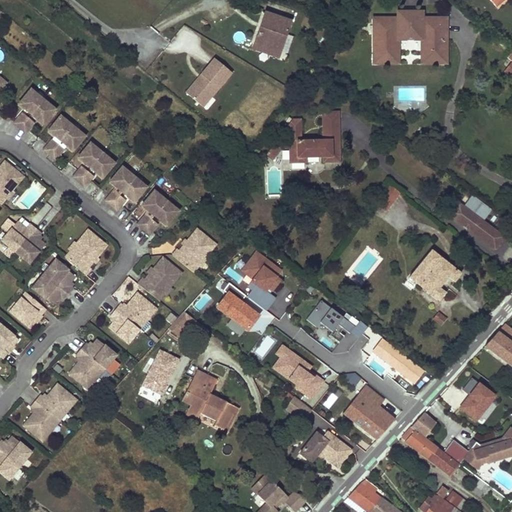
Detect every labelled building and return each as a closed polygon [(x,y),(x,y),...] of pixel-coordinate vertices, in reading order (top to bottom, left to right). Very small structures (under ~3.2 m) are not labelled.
[(290,21),(265,12),(262,22),(265,24),(262,33),(258,32),(255,42),(280,51),(290,21)] [(398,18),(374,18),(374,64),(387,63),(387,52),(398,52),(398,40),(422,39),(422,52),(433,52),(433,63),(447,63),(446,18),(422,18),(422,12),(398,12),(398,18)] [(280,51),(255,42),(253,48),(278,57),(280,51)] [(398,52),(387,52),(387,63),(398,63),(398,52)] [(433,52),(422,52),(422,63),(433,63),(433,52)] [(232,73),(215,59),(201,75),(203,77),(200,80),(198,79),(186,93),(199,104),(208,94),(212,97),(232,73)] [(0,94),(8,85),(0,77),(0,94)] [(31,89),(18,105),(24,110),(25,109),(37,119),(36,120),(43,125),(56,109),(31,89)] [(212,97),(208,94),(199,104),(203,107),(212,97)] [(22,112),(14,123),(26,133),(34,122),(22,112)] [(60,116),(47,132),(54,137),(55,136),(67,146),(66,147),(72,152),(85,136),(60,116)] [(322,119),(323,140),(301,140),(301,119),(293,119),(289,126),(289,163),(306,163),(306,158),(323,157),(323,162),(340,162),(339,118),(322,119)] [(52,139),(43,150),(55,160),(64,149),(52,139)] [(90,143),(77,159),(83,164),(84,163),(96,173),(95,174),(102,179),(115,164),(90,143)] [(277,156),(282,148),(276,143),(268,156),(270,158),(273,153),(277,156)] [(0,204),(0,205),(5,199),(6,198),(4,197),(10,190),(11,191),(12,191),(23,177),(4,161),(0,166),(0,204)] [(81,167),(72,177),(85,187),(93,176),(81,167)] [(122,167),(109,183),(115,188),(116,187),(128,197),(127,198),(134,203),(147,187),(122,167)] [(386,211),(400,193),(390,185),(376,204),(386,211)] [(6,198),(5,199),(7,200),(14,193),(12,191),(11,191),(10,190),(4,197),(6,198)] [(113,190),(105,201),(117,211),(126,200),(113,190)] [(154,191),(141,207),(147,212),(148,211),(160,221),(159,222),(166,227),(179,211),(154,191)] [(463,208),(455,219),(463,225),(465,222),(469,225),(467,228),(493,249),(501,238),(481,222),(490,210),(472,196),(463,208)] [(463,208),(458,204),(450,215),(455,219),(463,208)] [(145,214),(137,225),(149,235),(157,224),(145,214)] [(22,226),(17,222),(1,241),(28,264),(44,245),(39,240),(36,238),(38,236),(40,233),(29,223),(27,226),(25,228),(22,226)] [(193,272),(198,266),(198,265),(196,264),(202,257),(204,258),(216,244),(197,228),(186,241),(188,243),(185,246),(184,244),(179,250),(177,249),(172,255),(193,272)] [(65,258),(86,275),(91,269),(89,268),(94,262),(92,260),(95,257),(96,258),(107,246),(88,230),(76,244),(76,245),(78,246),(72,253),(70,252),(65,258)] [(184,240),(177,249),(179,250),(184,244),(185,246),(188,243),(186,241),(184,240)] [(76,244),(74,243),(68,250),(70,252),(72,253),(78,246),(76,245),(76,244)] [(439,301),(445,293),(439,288),(448,277),(455,281),(461,273),(431,250),(409,277),(439,301)] [(96,258),(95,257),(92,260),(94,262),(89,268),(91,269),(98,260),(96,258)] [(158,301),(164,294),(162,292),(168,286),(170,287),(182,273),(163,257),(152,270),(154,271),(151,274),(150,273),(145,279),(143,278),(137,284),(158,301)] [(202,257),(196,264),(198,265),(198,266),(200,267),(206,260),(204,258),(202,257)] [(52,304),(56,299),(59,296),(61,298),(64,301),(69,295),(73,289),(71,287),(68,285),(71,282),(75,277),(56,261),(44,275),(33,289),(52,304)] [(150,268),(143,278),(145,279),(150,273),(151,274),(154,271),(152,270),(150,268)] [(166,296),(172,288),(170,287),(168,286),(162,292),(164,294),(166,296)] [(31,298),(25,293),(20,299),(27,304),(31,298)] [(122,306),(120,304),(110,316),(113,318),(115,320),(113,323),(108,328),(128,344),(156,309),(137,293),(127,305),(125,308),(122,306)] [(249,337),(263,319),(228,293),(214,311),(249,337)] [(27,304),(20,299),(9,312),(29,329),(35,323),(33,321),(39,314),(40,316),(45,310),(31,298),(27,304)] [(317,304),(305,325),(321,334),(322,332),(332,338),(337,329),(358,341),(365,327),(358,323),(357,326),(317,304)] [(187,314),(183,311),(178,317),(168,329),(172,332),(180,320),(182,321),(187,314)] [(447,318),(438,313),(433,319),(442,325),(447,318)] [(179,338),(183,332),(187,327),(201,337),(207,329),(187,314),(182,321),(180,320),(172,332),(179,338)] [(0,324),(0,337),(10,346),(11,344),(13,346),(18,340),(0,324)] [(511,329),(505,324),(485,346),(511,366),(511,329)] [(188,336),(183,332),(179,338),(184,341),(188,336)] [(262,361),(275,342),(266,335),(253,355),(262,361)] [(0,337),(0,356),(2,359),(8,353),(6,351),(10,346),(0,337)] [(88,390),(117,355),(97,339),(93,345),(90,347),(88,346),(85,343),(76,355),(79,357),(81,359),(79,362),(69,374),(88,390)] [(385,344),(382,349),(371,341),(366,348),(388,364),(397,352),(385,344)] [(269,371),(315,405),(329,385),(310,371),(312,367),(282,345),(274,356),(278,359),(269,371)] [(192,386),(188,394),(186,393),(181,401),(190,406),(187,411),(199,417),(200,414),(216,422),(214,426),(224,431),(228,422),(231,424),(239,409),(217,398),(215,401),(208,397),(210,395),(212,390),(203,386),(208,376),(197,370),(190,385),(192,386)] [(353,387),(361,379),(351,370),(344,378),(353,387)] [(217,380),(208,376),(203,386),(212,390),(217,380)] [(470,379),(462,391),(468,396),(456,412),(476,426),(496,397),(470,379)] [(43,442),(77,400),(57,384),(47,396),(45,399),(42,397),(40,395),(30,407),(33,409),(35,411),(33,414),(23,426),(43,442)] [(377,440),(395,419),(379,407),(384,401),(365,386),(343,414),(377,440)] [(329,409),(337,398),(332,394),(323,404),(329,409)] [(312,410),(294,396),(285,408),(303,422),(312,410)] [(402,412),(406,407),(401,403),(397,407),(402,412)] [(199,417),(187,411),(185,415),(197,421),(199,417)] [(411,427),(425,437),(434,426),(436,423),(424,413),(411,427)] [(439,429),(434,426),(425,437),(430,442),(439,429)] [(411,427),(401,438),(450,476),(460,464),(444,452),(430,442),(425,437),(411,427)] [(453,440),(444,452),(460,464),(464,458),(472,464),(476,458),(486,455),(488,463),(505,457),(509,453),(511,455),(511,429),(510,428),(500,442),(497,440),(480,446),(476,442),(472,447),(469,452),(453,440)] [(327,431),(323,437),(317,432),(300,454),(312,463),(318,455),(319,453),(324,457),(338,467),(352,450),(327,431)] [(3,443),(0,440),(0,473),(9,480),(20,466),(32,452),(12,436),(8,442),(5,445),(3,443)] [(278,450),(287,456),(292,447),(283,442),(278,450)] [(478,468),(480,465),(488,463),(486,455),(476,458),(472,464),(478,468)] [(264,475),(251,489),(266,504),(258,511),(277,511),(272,506),(278,500),(282,505),(284,503),(293,511),(294,511),(308,499),(293,493),(288,498),(264,475)] [(376,488),(366,480),(362,484),(361,483),(349,496),(367,511),(369,511),(381,498),(375,493),(377,489),(376,488)] [(478,482),(470,491),(478,498),(485,488),(478,482)] [(442,486),(437,493),(444,497),(449,490),(442,486)] [(384,494),(377,489),(375,493),(381,498),(384,494)] [(446,499),(460,510),(467,501),(452,490),(446,499)] [(426,511),(459,511),(438,496),(433,495),(430,499),(434,502),(426,511)] [(344,502),(357,511),(367,511),(349,496),(344,502)] [(399,511),(381,498),(369,511),(399,511)] [(419,508),(424,511),(426,511),(434,502),(430,499),(427,498),(419,508)] [(218,510),(223,504),(218,500),(213,506),(218,510)]
